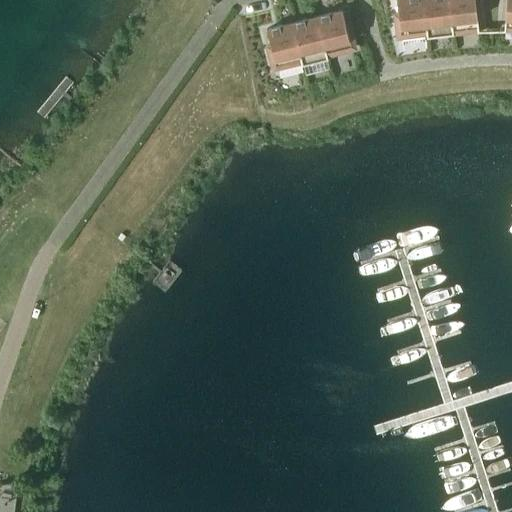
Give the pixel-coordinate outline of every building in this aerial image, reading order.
[(427,37),(428,37),(423,0),(397,0),(399,13),(395,14),(397,28),(401,27),(401,32),(426,29),(427,37)] [(450,34),(453,34),(449,0),(423,0),(428,37),(432,37),(431,35),(428,36),(428,31),(452,28),(452,33),(449,33),(450,34)] [(449,0),(453,34),(454,34),(453,28),(477,25),(478,31),(483,31),(483,30),(479,30),(475,0),(449,0)] [(511,0),(506,0),(505,29),(501,29),(501,31),(506,31),(506,24),(511,24),(511,0)] [(317,16),(328,59),(328,58),(326,50),(351,44),(350,40),(354,39),(350,25),(346,26),(342,10),(317,16)] [(324,60),(328,59),(317,16),(292,23),(303,65),(307,64),(306,63),(303,64),(302,59),(326,53),(327,58),(324,58),(324,60)] [(302,65),(303,65),(292,23),(267,29),(271,45),(267,46),(271,60),(275,59),(276,63),(300,57),(302,65)]
